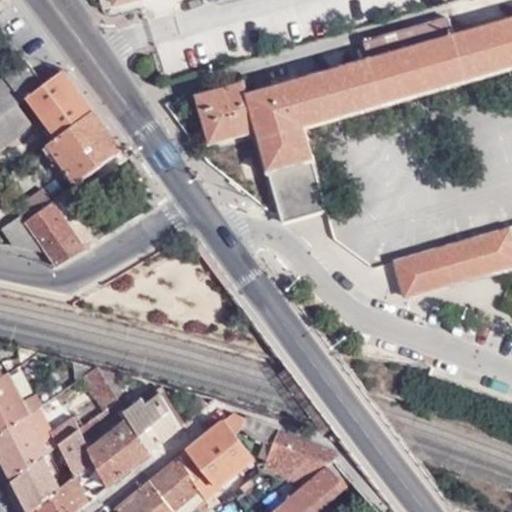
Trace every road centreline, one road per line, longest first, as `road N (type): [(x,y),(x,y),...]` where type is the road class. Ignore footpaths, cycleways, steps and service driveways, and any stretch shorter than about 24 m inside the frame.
road 1 (secondary): [(198,207),(427,511)]
road 2 (secondary): [(51,0),(198,207)]
road 3 (residential): [(0,273),(64,286),(198,207)]
road 4 (residential): [(98,511),(228,407)]
